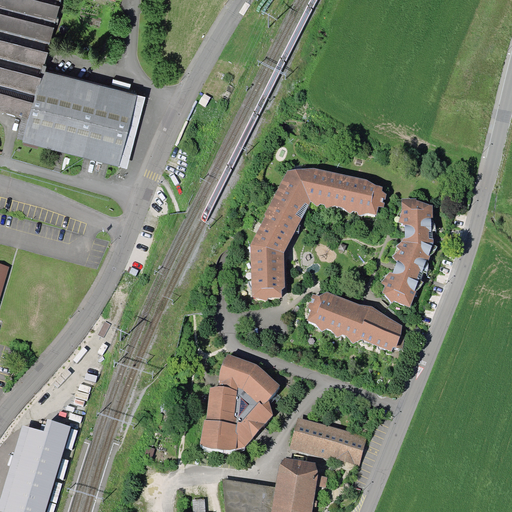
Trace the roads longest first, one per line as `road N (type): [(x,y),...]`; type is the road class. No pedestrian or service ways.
road 1 (residential): [(0,424),(97,303),(179,108),(244,0)]
road 2 (residential): [(511,77),(464,258),(366,511)]
